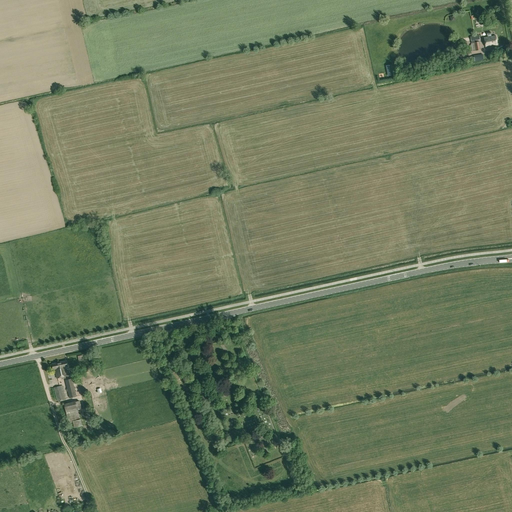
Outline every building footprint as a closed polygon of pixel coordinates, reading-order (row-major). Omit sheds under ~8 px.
[(491,36),(490,32),(487,33),(487,35),(488,35),(489,37),(484,38),(485,47),(497,45),(495,36),(491,36)] [(470,45),(471,51),(473,51),(481,50),(479,42),(479,40),(480,40),(479,35),(470,37),(471,42),(471,44),(470,45)] [(471,60),(480,58),(479,52),(469,54),(471,60)] [(56,369),(58,378),(67,376),(66,369),(68,368),(66,361),(52,364),(51,366),(52,367),(53,368),(53,369),(56,369)] [(75,378),(73,378),(65,380),(70,398),(77,396),(74,384),(77,383),(75,378)] [(54,387),(58,401),(66,399),(64,391),(63,385),(60,386),(54,387)] [(76,402),(76,403),(64,406),(68,421),(80,418),(78,412),(82,411),(79,401),(76,402)] [(94,428),(93,425),(89,412),(84,414),(88,425),(89,429),(94,428)] [(74,428),(82,426),(81,419),(72,421),(74,428)]
